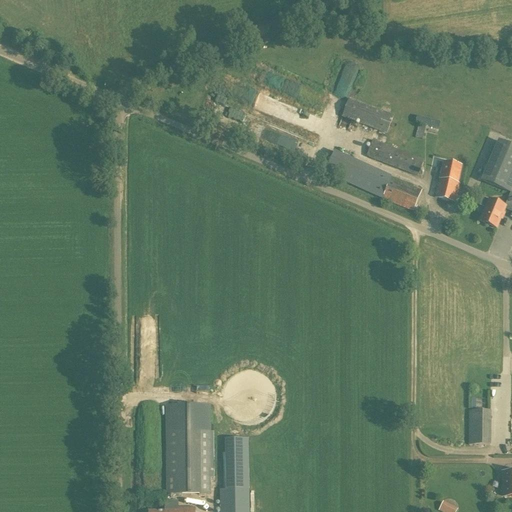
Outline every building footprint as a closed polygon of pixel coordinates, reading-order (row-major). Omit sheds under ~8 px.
[(262,98),(258,110),(303,125),(307,113),(262,98)] [(387,134),(394,117),(394,116),(384,112),(349,99),(342,117),(377,130),(387,134)] [(415,123),(438,129),(440,122),(417,116),(415,123)] [(419,152),(425,128),(418,126),(415,138),(412,150),(419,152)] [(418,177),(424,160),(372,140),(366,157),(418,177)] [(481,181),(510,194),(511,191),(511,146),(498,141),(481,181)] [(326,174),(383,199),(390,179),(391,177),(335,153),(326,174)] [(458,184),(462,167),(443,162),(439,180),(435,198),(455,202),(459,185),(458,184)] [(383,199),(382,201),(413,212),(417,201),(421,191),(406,185),(390,179),(383,199)] [(511,218),(511,191),(510,194),(505,206),(489,200),(479,222),(497,229),(505,209),(511,212),(511,213),(510,218),(511,218)] [(213,405),(165,406),(166,496),(214,496),(213,405)] [(490,446),(491,412),(469,411),(468,445),(490,446)] [(511,496),(511,472),(503,473),(503,497),(511,496)] [(219,511),(249,511),(249,490),(219,490),(219,511)] [(174,509),(174,501),(165,501),(164,511),(195,511),(195,508),(174,509)]
